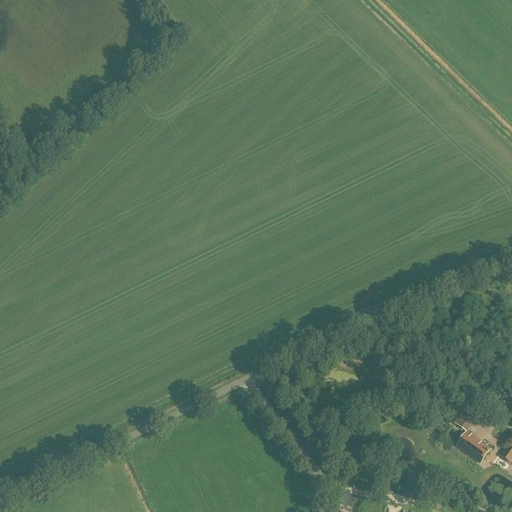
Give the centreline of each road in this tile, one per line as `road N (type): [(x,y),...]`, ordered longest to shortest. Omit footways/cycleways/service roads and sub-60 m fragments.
road 1 (unclassified): [(0,500),(249,377),(511,262)]
road 2 (unknown): [(249,377),(315,477),(319,511)]
